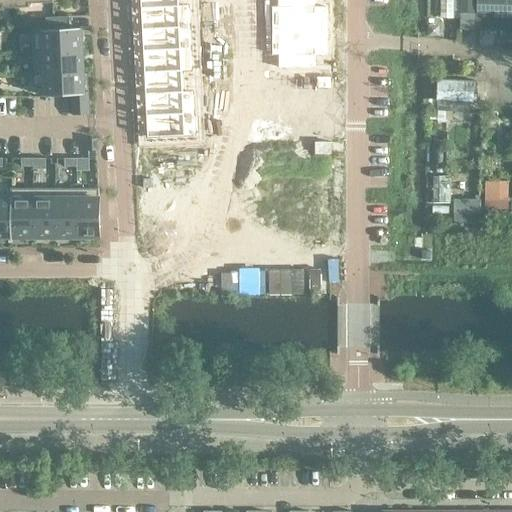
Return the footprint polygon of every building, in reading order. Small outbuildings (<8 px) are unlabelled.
[(0,0),(0,4),(1,5),(1,8),(15,8),(14,0),(0,0)] [(277,0),(277,5),(271,5),(271,30),(327,30),(327,5),(315,5),(314,0),(277,0)] [(440,0),(440,17),(453,17),(452,0),(440,0)] [(511,0),(460,0),(460,12),(459,29),(511,29),(511,0)] [(223,3),(215,4),(215,16),(224,16),(223,3)] [(189,5),(141,7),(142,29),(190,26),(189,5)] [(69,17),(46,18),(47,29),(70,28),(69,17)] [(190,26),(142,29),(143,50),(191,48),(190,26)] [(82,50),(80,28),(70,28),(47,29),(32,30),(33,53),(82,50)] [(327,30),(271,30),(271,55),(277,55),(277,69),(315,69),(315,56),(327,56),(327,30)] [(224,34),(216,35),(217,47),(225,46),(224,34)] [(225,46),(217,47),(217,59),(226,59),(225,46)] [(191,48),(143,50),(144,72),(192,70),(191,48)] [(83,72),(82,50),(33,53),(34,74),(83,72)] [(192,70),(144,72),(145,93),(193,91),(193,90),(184,90),(183,71),(192,71),(192,70)] [(84,92),(83,72),(34,74),(34,75),(44,75),(45,96),(72,95),(73,115),(89,114),(88,91),(84,92)] [(226,78),(217,78),(217,90),(226,90),(226,78)] [(438,79),(437,99),(437,112),(446,112),(471,111),(471,101),(477,101),(477,81),(438,79)] [(226,90),(217,90),(217,102),(226,102),(226,90)] [(193,91),(145,93),(146,115),(194,113),(193,91)] [(194,113),(146,115),(147,138),(196,135),(194,113)] [(226,124),(217,123),(217,136),(226,136),(226,124)] [(88,151),(97,150),(96,138),(88,139),(88,151)] [(197,142),(185,142),(185,150),(197,150),(197,142)] [(209,142),(197,142),(197,150),(209,150),(209,142)] [(240,142),(228,142),(228,150),(240,150),(240,142)] [(252,142),(240,142),(240,150),(252,150),(252,142)] [(283,142),(271,142),(271,150),(283,150),(283,142)] [(295,142),(283,142),(283,150),(295,150),(295,142)] [(310,142),(301,142),(301,154),(310,154),(310,142)] [(152,143),(140,144),(140,153),(152,152),(152,143)] [(331,143),(315,143),(315,155),(331,155),(331,153),(331,143)] [(33,166),(33,158),(21,158),(21,166),(33,166)] [(45,158),(33,158),(33,166),(33,169),(45,169),(45,158)] [(77,166),(77,158),(64,158),(64,166),(77,166)] [(487,202),(510,201),(509,178),(486,179),(487,202)] [(0,236),(11,237),(11,188),(11,198),(0,197),(0,236)] [(33,237),(33,188),(11,188),(11,237),(33,237)] [(55,237),(55,188),(33,188),(33,237),(55,237)] [(76,237),(76,188),(55,188),(55,237),(76,237)] [(99,198),(98,188),(76,188),(76,237),(99,237),(99,198)] [(196,194),(175,194),(175,243),(197,243),(197,192),(196,192),(196,194)] [(218,192),(197,192),(197,243),(198,243),(198,240),(218,240),(218,192)] [(240,192),(218,192),(218,240),(240,240),(240,192)] [(262,192),(240,192),(240,240),(262,240),(262,192)] [(283,192),(262,192),(262,240),(283,240),(283,192)] [(305,192),(283,192),(283,240),(305,240),(305,192)] [(327,192),(305,192),(305,240),(327,240),(327,217),(337,217),(337,201),(327,201),(327,192)] [(153,221),(145,221),(145,236),(145,237),(152,237),(153,240),(175,240),(175,243),(175,194),(174,194),(174,201),(152,201),(153,221)] [(430,259),(430,250),(422,250),(422,259),(430,259)]
